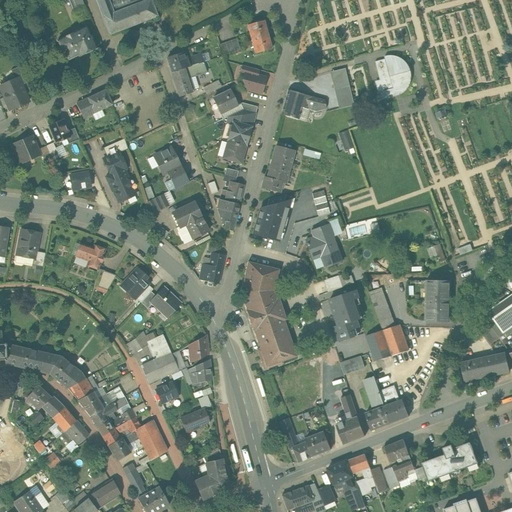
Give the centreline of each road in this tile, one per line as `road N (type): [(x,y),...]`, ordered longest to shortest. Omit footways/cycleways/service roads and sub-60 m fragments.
road 1 (residential): [(0,131),(253,6),(295,15)]
road 2 (tertiary): [(209,309),(174,263),(128,228),(0,202)]
road 3 (residential): [(237,245),(295,15)]
road 4 (residential): [(136,511),(68,396),(43,378),(0,366)]
road 5 (tertiary): [(266,485),(456,409)]
road 6 (tertiary): [(266,485),(209,309)]
road 7 (residential): [(456,409),(448,365),(475,300),(511,245)]
road 8 (residential): [(123,349),(204,510)]
road 9 (residential): [(237,245),(303,268),(322,325)]
